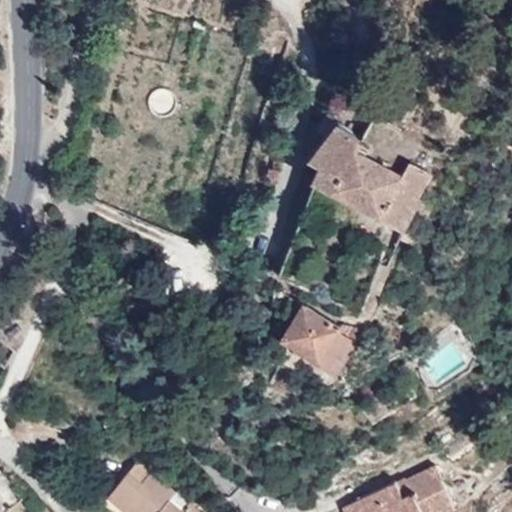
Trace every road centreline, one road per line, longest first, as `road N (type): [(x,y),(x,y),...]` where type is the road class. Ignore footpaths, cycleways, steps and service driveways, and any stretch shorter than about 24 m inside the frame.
road 1 (residential): [(21,188),(88,213),(0,413)]
road 2 (tertiary): [(21,188),(24,0)]
